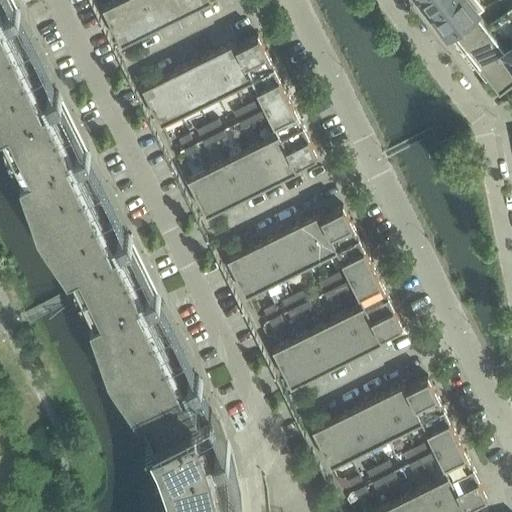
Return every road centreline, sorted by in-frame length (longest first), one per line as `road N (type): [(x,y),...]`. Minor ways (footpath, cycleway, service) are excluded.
road 1 (residential): [(315,511),(58,0)]
road 2 (residential): [(511,262),(486,130),(385,0)]
road 3 (residential): [(372,162),(458,330)]
road 4 (residential): [(291,0),(372,162)]
road 5 (residential): [(458,330),(315,400)]
road 6 (residential): [(372,162),(235,230)]
road 7 (residential): [(269,0),(148,60)]
road 8 (residential): [(458,330),(511,437)]
